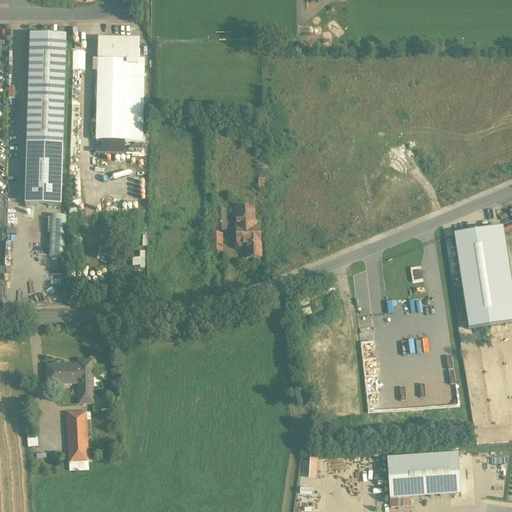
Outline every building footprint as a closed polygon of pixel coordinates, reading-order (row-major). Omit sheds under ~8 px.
[(66,37),(30,36),(24,206),(61,207),(66,37)] [(138,41),(98,41),(98,60),(98,61),(105,61),(138,62),(138,61),(138,41)] [(105,61),(98,61),(96,141),(142,142),(144,61),(138,61),(138,62),(105,61)] [(81,139),(70,139),(70,150),(81,150),(81,139)] [(253,213),(247,213),(247,209),(236,209),(237,228),(236,228),(237,247),(246,246),(247,253),(248,253),(248,258),(254,257),(254,259),(261,259),(260,227),(254,227),(253,213)] [(226,231),(225,210),(217,210),(217,231),(226,231)] [(69,257),(69,216),(53,216),(53,257),(69,257)] [(489,229),(454,235),(469,330),(511,323),(511,293),(502,227),(489,229)] [(219,235),(206,235),(206,252),(219,252),(219,242),(219,235)] [(92,362),(78,362),(78,366),(47,367),(48,385),(79,384),(79,405),(93,404),(92,362)] [(86,413),(67,414),(70,463),(88,462),(91,462),(91,453),(87,453),(86,413)] [(458,455),(387,460),(390,501),(410,499),(461,496),(458,455)] [(70,463),(69,463),(70,471),(88,470),(88,462),(70,463)] [(410,499),(390,501),(390,509),(398,509),(398,510),(403,510),(403,508),(410,508),(410,499)]
